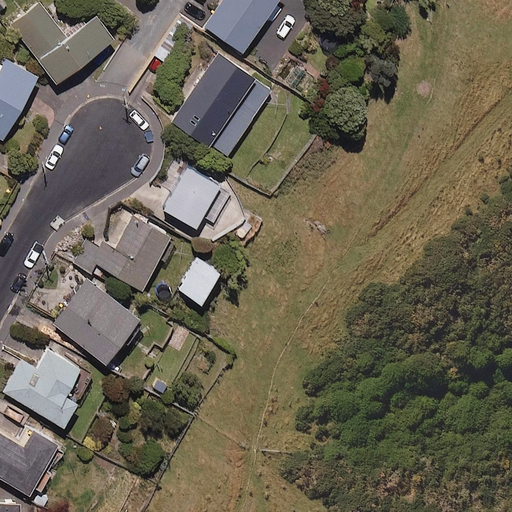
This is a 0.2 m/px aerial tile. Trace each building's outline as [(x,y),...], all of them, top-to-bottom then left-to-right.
[(60,29),(38,0),(30,0),(8,17),(51,73),(108,29),(90,6),(60,29)] [(216,0),(202,21),(239,45),(260,11),(273,19),(281,6),(271,0),(216,0)] [(270,82),(216,45),(169,115),(223,152),(270,82)] [(0,128),(32,68),(0,50),(0,128)] [(227,185),(178,156),(166,176),(172,179),(159,200),(191,219),(198,208),(209,215),(227,185)] [(173,234),(131,210),(111,246),(88,233),(73,259),(88,267),(93,257),(138,281),(154,251),(162,255),(173,234)] [(214,264),(195,252),(176,282),(195,294),(214,264)] [(50,317),(100,353),(116,332),(122,336),(139,312),(84,271),(50,317)] [(87,366),(45,343),(34,362),(18,353),(1,385),(58,417),(87,366)] [(19,440),(0,429),(0,472),(24,485),(27,480),(39,486),(63,441),(28,423),(19,440)] [(13,505),(13,493),(0,493),(0,511),(35,511),(36,504),(13,505)]
